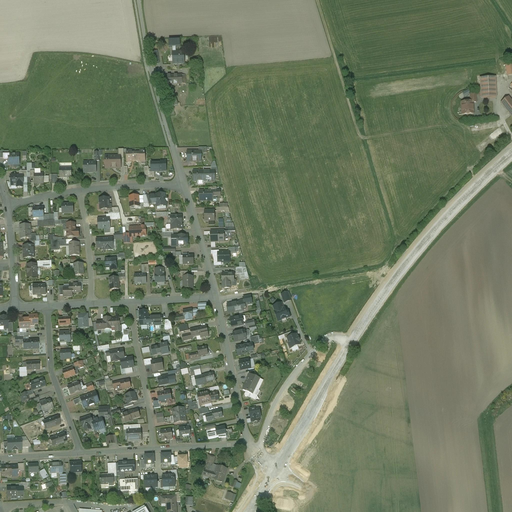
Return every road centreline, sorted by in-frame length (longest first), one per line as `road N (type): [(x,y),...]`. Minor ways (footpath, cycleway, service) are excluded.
road 1 (secondary): [(274,466),(382,293),(511,151)]
road 2 (residential): [(183,184),(138,0)]
road 3 (residential): [(47,307),(51,371),(79,453)]
road 4 (residential): [(246,442),(215,296)]
road 5 (residential): [(154,449),(130,302)]
road 6 (track): [(317,0),(361,138)]
